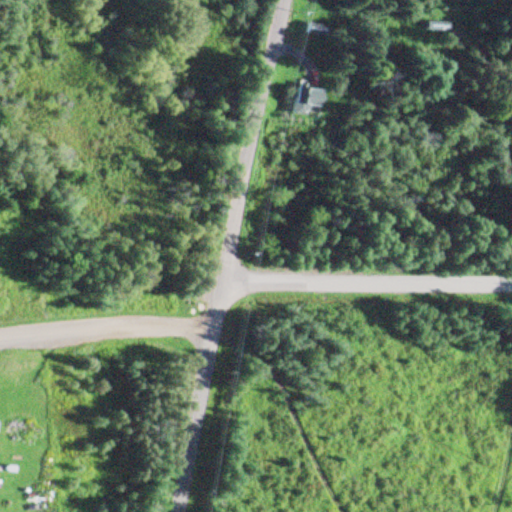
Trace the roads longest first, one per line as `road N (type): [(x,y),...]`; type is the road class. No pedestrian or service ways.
road 1 (residential): [(281,0),(223,283)]
road 2 (residential): [(223,283),(511,276)]
road 3 (residential): [(223,283),(176,511)]
road 4 (residential): [(215,320),(157,319),(0,339)]
